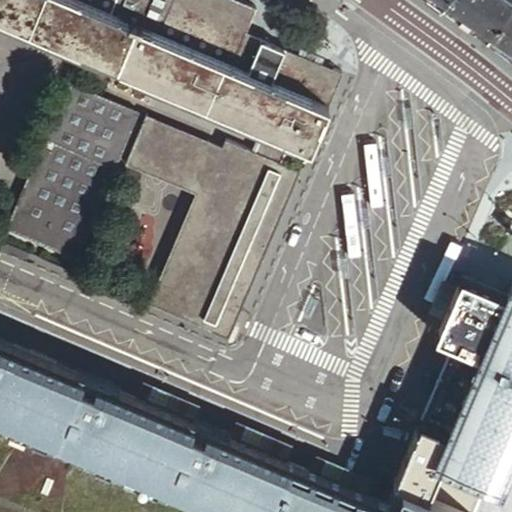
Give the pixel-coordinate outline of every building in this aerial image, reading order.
[(293,138),(308,145),(340,70),(245,29),(255,5),(243,0),(0,0),(0,14),(67,43),(261,125),(293,138)] [(500,0),(443,0),(447,2),(472,20),(481,27),(500,0)] [(511,0),(500,0),(481,27),(511,49),(511,0)] [(137,109),(67,79),(64,86),(4,226),(39,241),(74,256),(137,109)] [(145,112),(124,161),(185,187),(206,138),(145,112)] [(261,125),(249,152),(281,165),(293,138),(261,125)] [(206,138),(185,187),(199,193),(151,305),(225,336),(296,172),(281,165),(249,152),(224,141),(222,145),(206,138)] [(490,215),(511,230),(511,217),(497,207),(490,215)] [(511,284),(506,294),(460,274),(434,334),(451,341),(448,349),(444,358),(442,358),(424,400),(425,401),(421,410),(417,419),(414,418),(391,472),(389,477),(392,478),(470,511),(472,511),(488,476),(498,480),(511,438),(511,284)] [(0,405),(249,511),(470,511),(392,478),(383,499),(314,470),(256,445),(0,335),(0,405)] [(0,511),(249,511),(0,405),(0,511)]
